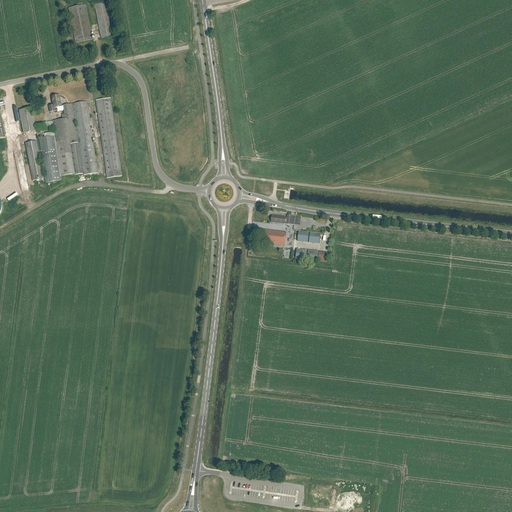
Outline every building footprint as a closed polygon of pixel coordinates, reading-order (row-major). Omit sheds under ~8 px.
[(101,38),(114,36),(107,3),(95,5),(101,38)] [(76,43),(93,40),(86,5),(69,9),(76,43)] [(45,183),(61,181),(61,177),(75,174),(75,175),(83,174),(83,176),(97,174),(87,102),(63,106),(63,107),(61,107),(59,96),(51,98),(53,106),(48,107),(50,113),(57,111),(57,112),(64,111),(65,120),(52,122),(55,137),(39,139),(40,151),(38,152),(36,142),(25,144),(32,181),(44,179),(39,155),(41,155),(45,183)] [(107,179),(121,177),(110,99),(95,101),(107,179)] [(23,134),(36,131),(32,108),(19,111),(23,134)] [(291,216),(290,216),(288,216),(287,216),(286,219),(285,218),(285,217),(273,216),(272,217),(271,217),(271,221),(272,221),(272,223),(284,225),(284,224),(286,224),(286,225),(294,225),(295,217),(291,216)] [(269,242),(269,244),(274,244),(274,240),(274,238),(272,237),(273,231),(264,230),(263,241),(269,242)] [(274,244),(284,246),(286,232),(273,231),(272,237),(274,238),(274,240),(274,244)] [(309,233),(299,232),(297,242),(308,243),(309,233)] [(310,233),(309,244),(319,244),(320,234),(310,233)] [(306,260),(307,251),(297,249),(295,259),(306,260)] [(308,251),(307,261),(317,262),(318,251),(308,251)] [(319,252),(318,262),(327,264),(328,253),(319,252)]
